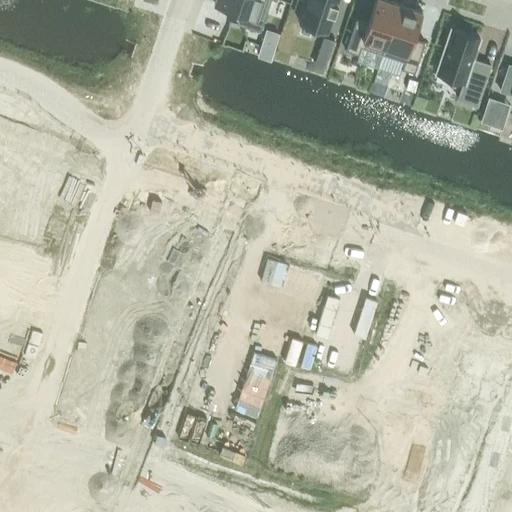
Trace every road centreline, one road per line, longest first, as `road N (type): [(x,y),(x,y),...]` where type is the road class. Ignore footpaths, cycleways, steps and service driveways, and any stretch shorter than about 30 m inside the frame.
road 1 (residential): [(259,189),(127,463)]
road 2 (residential): [(259,189),(511,275)]
road 3 (unknown): [(38,383),(127,145)]
road 4 (residential): [(127,145),(179,0)]
road 5 (residential): [(0,79),(52,97),(89,132),(127,145)]
road 6 (residential): [(127,145),(259,189)]
road 7 (residential): [(0,438),(127,463)]
road 8 (residential): [(127,463),(243,511)]
